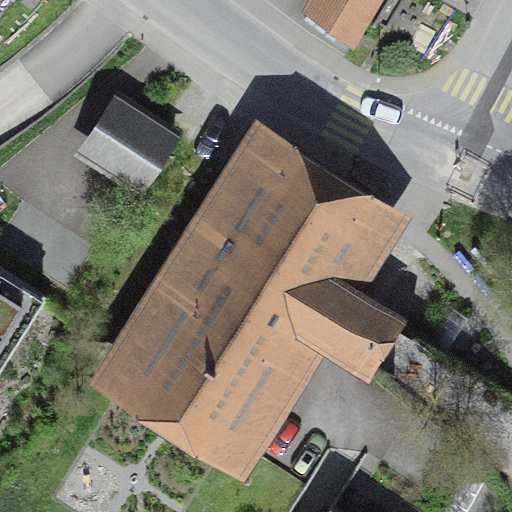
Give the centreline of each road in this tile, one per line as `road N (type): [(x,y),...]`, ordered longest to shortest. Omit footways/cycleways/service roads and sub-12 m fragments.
road 1 (residential): [(173,0),(354,121),(448,165)]
road 2 (residential): [(448,165),(511,50)]
